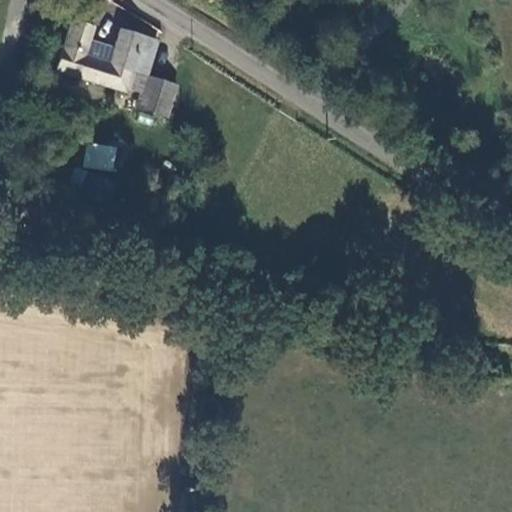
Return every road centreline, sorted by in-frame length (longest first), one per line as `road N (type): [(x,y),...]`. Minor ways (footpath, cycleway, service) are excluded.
road 1 (unclassified): [(511,233),(144,0)]
road 2 (unknown): [(304,98),(404,0)]
